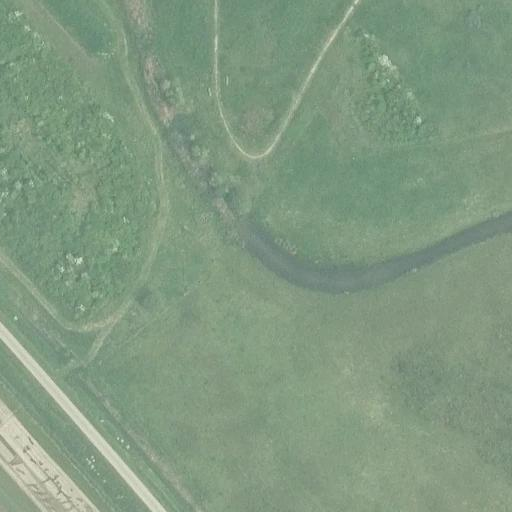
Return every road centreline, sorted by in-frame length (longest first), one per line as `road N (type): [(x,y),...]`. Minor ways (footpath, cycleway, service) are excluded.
road 1 (unclassified): [(156,511),(0,333)]
road 2 (track): [(0,260),(80,350),(50,389)]
